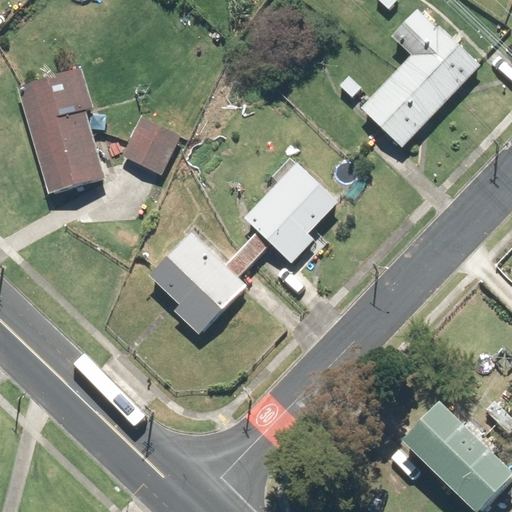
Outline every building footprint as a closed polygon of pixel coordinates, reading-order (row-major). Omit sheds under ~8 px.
[(478,71),(418,14),(392,43),(411,60),(361,115),(401,153),(478,71)] [(233,50),(201,17),(185,33),(217,65),(233,50)] [(101,111),(94,114),(82,73),(18,92),(50,199),(104,183),(90,135),(107,130),(101,111)] [(180,142),(144,121),(123,159),(160,180),(180,142)] [(271,251),(291,270),(315,245),(309,239),(337,209),(296,171),(246,224),(260,237),(226,273),(187,236),(148,278),(179,307),(171,314),(199,340),(247,289),(240,283),(271,251)] [(483,511),(511,482),(511,481),(434,406),(397,444),(466,511),(483,511)]
